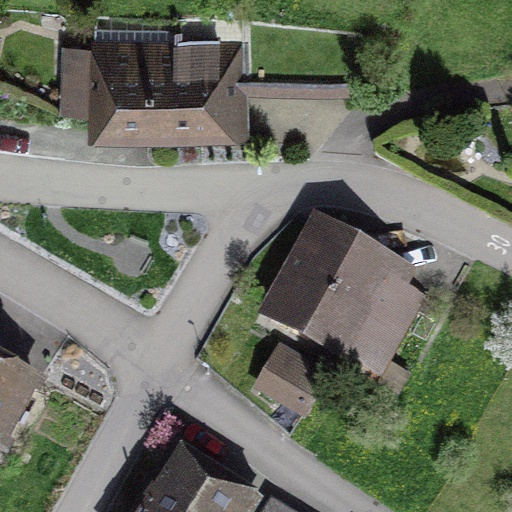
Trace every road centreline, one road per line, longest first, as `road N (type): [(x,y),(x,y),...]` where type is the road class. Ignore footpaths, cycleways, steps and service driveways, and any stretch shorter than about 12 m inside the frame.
road 1 (residential): [(0,182),(279,195)]
road 2 (residential): [(279,195),(305,181),(375,189),(511,251)]
road 3 (residential): [(160,371),(346,511)]
road 4 (residential): [(160,371),(232,241),(279,195)]
road 5 (residential): [(0,264),(160,371)]
road 6 (residential): [(82,511),(160,371)]
